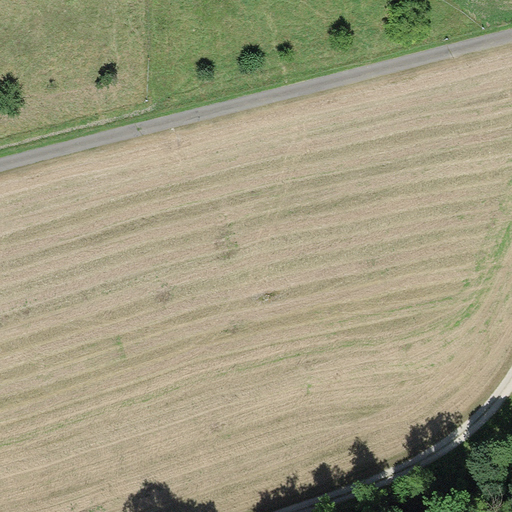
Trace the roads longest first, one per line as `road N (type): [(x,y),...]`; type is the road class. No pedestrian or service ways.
road 1 (track): [(511,37),(0,165)]
road 2 (track): [(511,383),(425,460),(298,511)]
